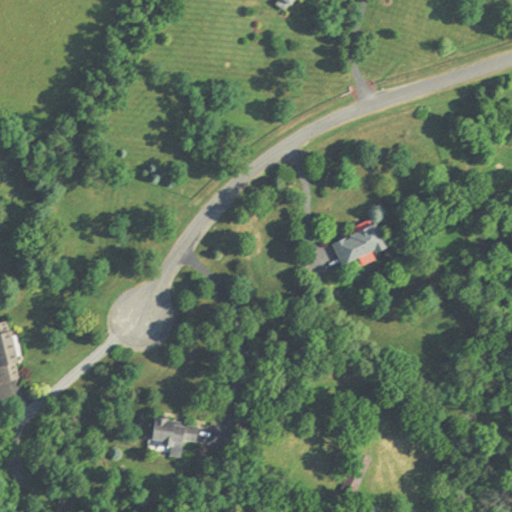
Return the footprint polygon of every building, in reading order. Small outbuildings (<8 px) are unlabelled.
[(285,10),(292,0),(277,0),(276,3),(285,10)] [(302,9),(308,0),(287,0),(284,5),(292,11),(297,5),(302,9)] [(331,244),(343,238),(343,239),(348,237),(347,235),(375,221),(387,245),(373,253),(375,257),(363,263),(359,255),(341,264),(331,244)] [(0,382),(18,378),(15,363),(18,362),(11,330),(9,330),(6,320),(0,321),(0,382)] [(151,438),(162,440),(161,445),(172,447),(172,442),(182,444),(183,440),(196,442),(198,427),(185,425),(185,428),(172,426),(173,422),(155,419),(151,438)] [(340,486),(353,493),(371,459),(358,452),(340,486)] [(360,511),(377,511),(380,508),(369,500),(360,511)]
